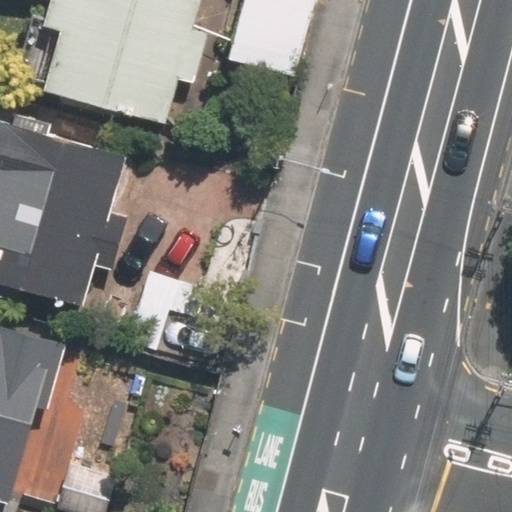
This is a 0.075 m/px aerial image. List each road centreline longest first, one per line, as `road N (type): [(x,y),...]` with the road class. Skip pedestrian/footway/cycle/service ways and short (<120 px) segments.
road 1 (secondary): [(467,0),(367,381)]
road 2 (residential): [(511,499),(345,466)]
road 3 (residential): [(367,381),(511,428)]
